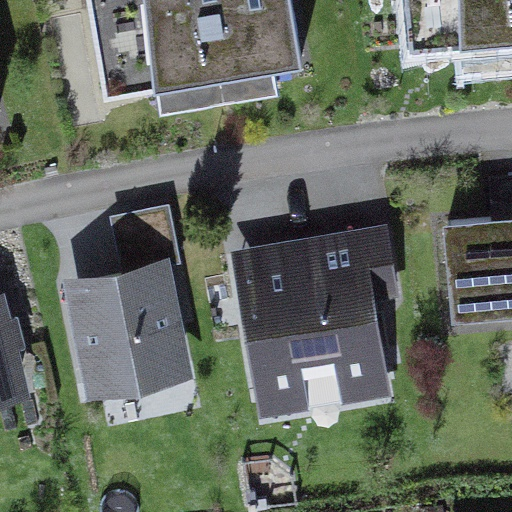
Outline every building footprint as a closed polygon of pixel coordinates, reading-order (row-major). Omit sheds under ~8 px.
[(87,0),(103,90),(300,57),(290,0),(87,0)] [(511,33),(511,0),(404,0),(409,43),(511,33)] [(511,286),(511,213),(447,219),(454,309),(459,309),(457,291),(511,286)] [(393,286),(383,227),(294,242),(297,262),(243,271),(262,386),(304,379),(302,371),(335,365),(336,374),(378,367),(365,291),(393,286)] [(157,264),(77,280),(97,380),(177,364),(157,264)] [(0,320),(0,388),(16,384),(0,320)]
